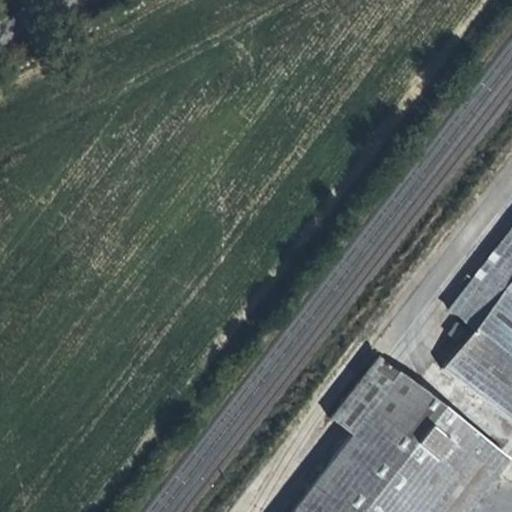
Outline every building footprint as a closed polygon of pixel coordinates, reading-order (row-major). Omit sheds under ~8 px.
[(511,219),(444,307),(471,327),(475,323),(511,274),(511,219)] [(511,274),(475,323),(511,351),(511,274)] [(460,511),(511,446),(511,351),(475,323),(471,327),(443,362),(433,376),(421,391),(397,373),(350,434),(289,511),(460,511)] [(423,369),(433,376),(443,362),(434,355),(423,369)] [(329,418),(350,434),(397,373),(376,357),(329,418)]
